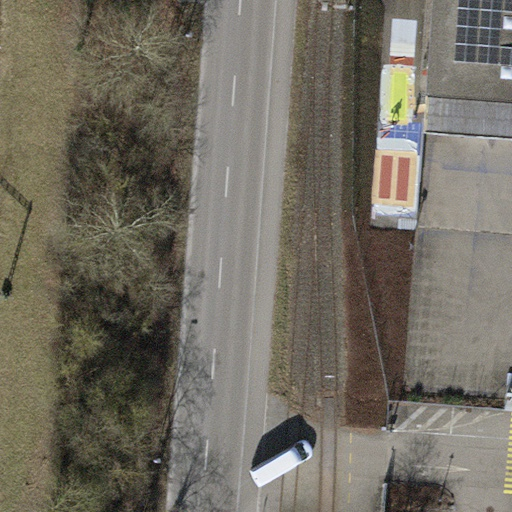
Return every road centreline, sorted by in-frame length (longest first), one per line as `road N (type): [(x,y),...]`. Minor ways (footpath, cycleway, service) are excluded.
road 1 (unclassified): [(200,511),(242,0)]
road 2 (unknown): [(205,445),(483,464)]
